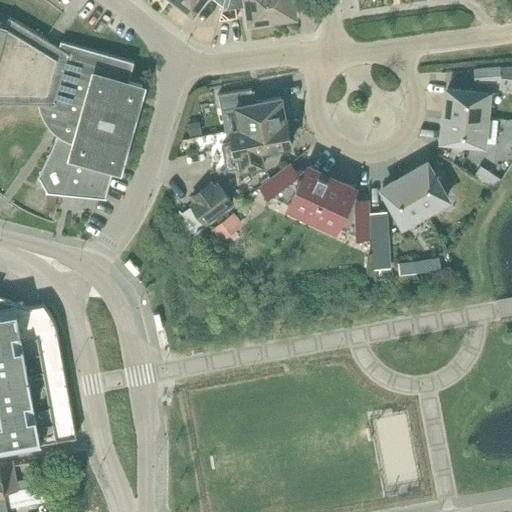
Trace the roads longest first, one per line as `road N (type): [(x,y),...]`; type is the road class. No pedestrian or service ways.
road 1 (residential): [(331,62),(318,76),(311,112),(328,144),(362,158),(397,148),(417,118),(415,82),(390,56)]
road 2 (tertiary): [(144,511),(146,448),(127,336),(91,273)]
road 3 (tertiary): [(66,297),(128,511)]
road 4 (residential): [(91,273),(140,191),(174,71)]
road 5 (residential): [(331,62),(312,56),(174,71)]
road 6 (residential): [(390,56),(511,35)]
